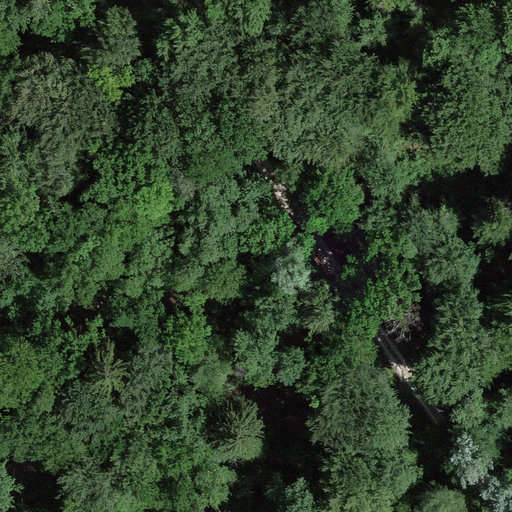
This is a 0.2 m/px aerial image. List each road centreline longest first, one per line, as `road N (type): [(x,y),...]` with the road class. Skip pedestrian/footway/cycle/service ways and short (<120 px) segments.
road 1 (track): [(346,283),(0,317)]
road 2 (track): [(150,0),(346,283)]
road 3 (track): [(346,283),(502,511)]
road 4 (track): [(346,283),(511,267)]
